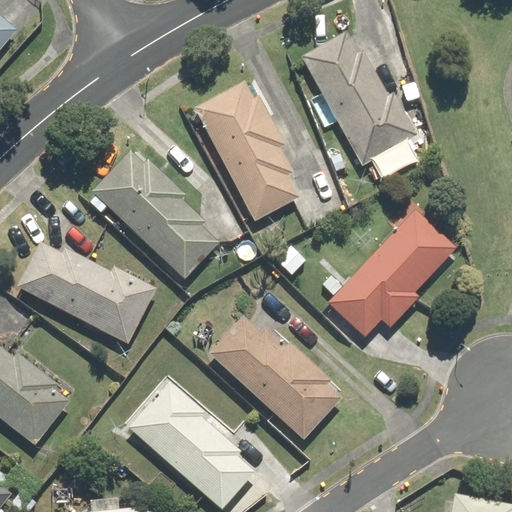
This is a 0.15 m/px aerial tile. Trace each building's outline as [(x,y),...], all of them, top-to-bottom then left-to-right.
[(0,53),(16,36),(0,22),(0,53)] [(358,64),(343,36),(298,62),(358,168),(416,136),(395,98),(389,101),(366,59),(358,64)] [(286,153),(248,83),(193,114),(254,224),(300,199),(277,158),(286,153)] [(91,197),(93,199),(86,208),(99,220),(107,212),(186,284),(218,250),(196,230),(200,225),(174,202),(180,196),(133,153),(91,197)] [(394,330),(419,301),(413,296),(453,250),(409,213),(327,308),(369,344),(386,323),(394,330)] [(110,278),(42,242),(16,290),(124,347),(153,291),(114,271),(110,278)] [(303,268),(285,252),(268,270),(286,287),(303,268)] [(280,353),(242,318),(206,356),(301,444),(341,401),(326,388),(331,382),(289,344),(280,353)] [(54,385),(17,356),(11,364),(0,356),(0,426),(32,451),(67,405),(49,392),(54,385)] [(239,455),(200,423),(205,416),(165,383),(124,433),(219,511),(222,511),(254,474),(235,459),(239,455)] [(0,511),(10,501),(2,494),(12,482),(0,472),(0,511)] [(510,511),(511,506),(452,496),(449,511),(510,511)]
